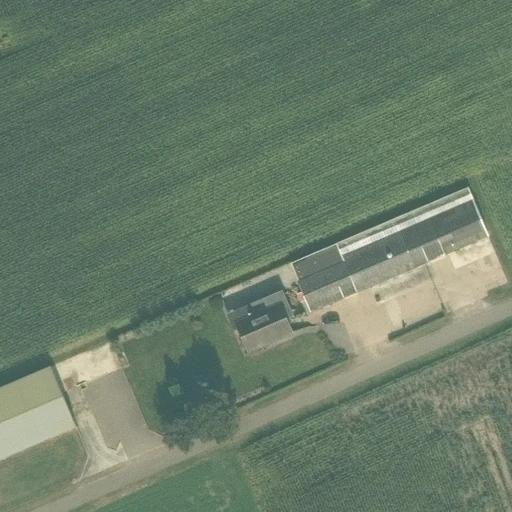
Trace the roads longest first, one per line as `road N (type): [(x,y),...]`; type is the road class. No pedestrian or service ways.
road 1 (unclassified): [(220,431),(511,307)]
road 2 (unclassified): [(220,431),(43,511)]
